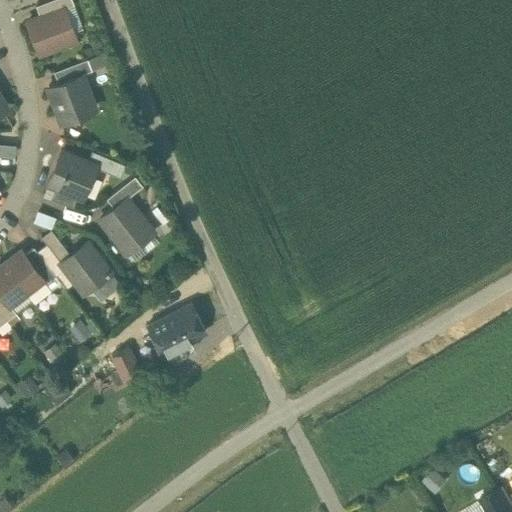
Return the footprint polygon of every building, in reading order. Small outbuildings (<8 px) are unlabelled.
[(72,0),(47,0),(36,4),(40,16),(63,7),(74,3),(72,0)] [(40,16),(28,20),(39,52),(74,38),(63,7),(40,16)] [(87,58),(68,65),(73,76),(80,73),(91,69),(87,58)] [(73,76),(48,85),(62,120),(94,108),(80,73),(73,76)] [(87,160),(61,149),(48,180),(56,184),(78,193),(82,195),(95,166),(96,164),(87,160)] [(125,163),(92,149),(87,160),(96,164),(95,166),(119,176),(125,163)] [(134,175),(106,197),(114,206),(126,196),(126,197),(142,184),(134,175)] [(78,193),(56,184),(50,197),(72,206),(78,193)] [(126,197),(126,196),(114,206),(100,217),(126,251),(153,230),(126,197)] [(70,253),(51,228),(41,235),(60,261),(70,253)] [(110,270),(87,240),(70,253),(60,261),(83,291),(110,270)] [(55,274),(34,246),(24,253),(42,276),(42,277),(45,282),(55,274)] [(24,253),(22,250),(4,263),(25,289),(42,277),(42,276),(24,253)] [(25,289),(4,263),(0,265),(0,291),(8,302),(25,289)] [(8,302),(0,291),(0,311),(6,319),(16,312),(8,302)] [(190,301),(148,323),(162,351),(204,329),(190,301)] [(141,371),(127,345),(111,353),(124,379),(141,371)] [(511,511),(511,509),(498,486),(480,496),(489,511),(511,511)]
